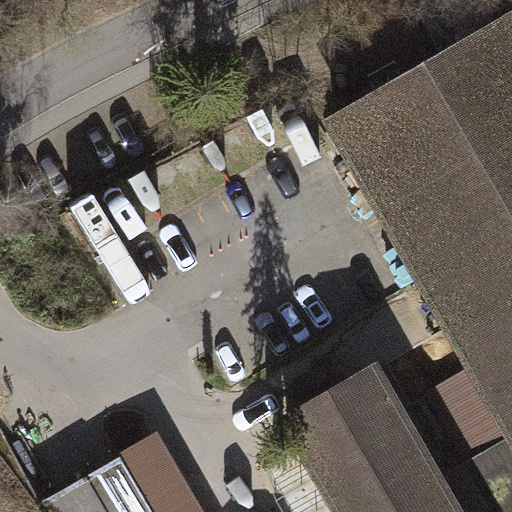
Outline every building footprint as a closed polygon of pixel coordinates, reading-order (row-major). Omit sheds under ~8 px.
[(511,19),(333,123),(511,429),(511,19)] [(287,413),(342,511),(456,511),(373,365),(287,413)] [(511,430),(462,459),(484,497),(511,480),(511,430)] [(202,511),(158,435),(122,456),(153,511),(202,511)] [(153,511),(122,456),(39,502),(46,511),(153,511)] [(511,511),(511,480),(484,497),(492,511),(511,511)]
